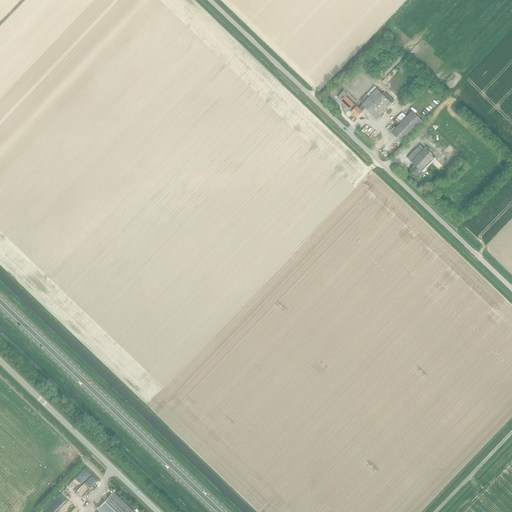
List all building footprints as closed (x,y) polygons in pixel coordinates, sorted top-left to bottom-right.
[(344,90),(340,95),(343,98),(341,101),(352,111),(351,112),(357,117),(362,112),(362,111),(365,108),(377,119),(392,103),(377,89),(377,88),(375,86),(366,95),(366,94),(359,101),(362,104),(362,105),(359,108),(357,106),(346,96),(348,94),(344,90)] [(392,134),(402,143),(423,121),(412,111),(391,133),(392,134)] [(449,145),(455,151),(460,146),(466,152),(473,145),(467,139),(473,133),(467,127),(464,130),(457,122),(452,128),(457,133),(452,139),(453,141),(449,145)] [(413,149),(406,156),(408,158),(407,158),(411,162),(415,165),(410,170),(416,176),(421,171),(434,158),(424,148),(420,145),(415,151),(413,149)] [(448,146),(439,157),(448,165),(458,154),(448,146)] [(83,470),(71,483),(74,487),(87,473),(83,470)] [(92,473),(76,488),(83,495),(99,480),(92,473)] [(99,511),(133,511),(113,492),(96,509),(99,511)] [(71,498),(63,506),(67,509),(75,501),(71,498)]
